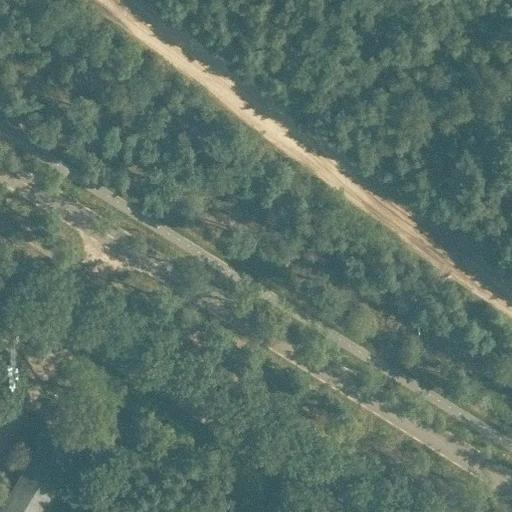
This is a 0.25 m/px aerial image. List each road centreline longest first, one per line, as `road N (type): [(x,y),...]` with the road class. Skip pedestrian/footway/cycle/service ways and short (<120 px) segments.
road 1 (tertiary): [(511,485),(0,167)]
road 2 (track): [(511,272),(143,0)]
